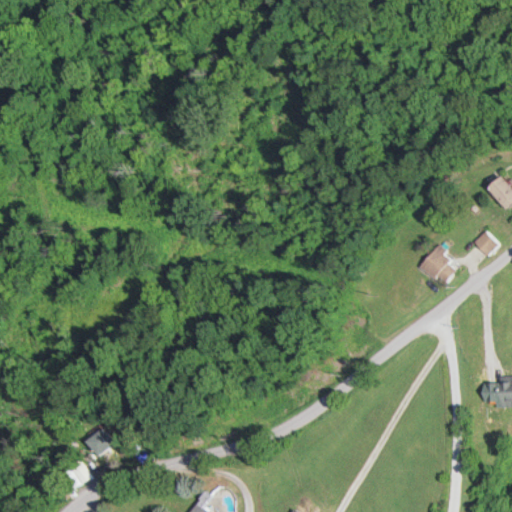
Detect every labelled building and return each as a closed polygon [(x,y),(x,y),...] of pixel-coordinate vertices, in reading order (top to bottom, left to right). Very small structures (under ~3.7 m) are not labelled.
[(511,206),(511,180),(506,173),(492,184),(510,208),(511,206)] [(479,240),(492,253),(503,243),(490,230),(479,240)] [(424,264),(445,284),(463,266),(442,246),(424,264)] [(511,381),(503,381),(503,405),(511,404),(511,381)] [(93,440),(104,454),(120,441),(109,427),(93,440)] [(193,511),(215,511),(203,501),(193,511)]
